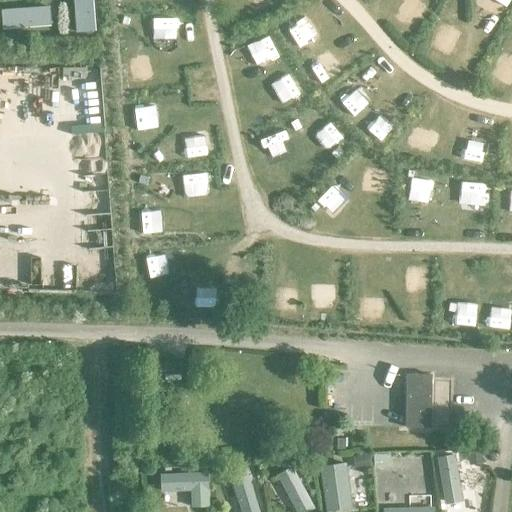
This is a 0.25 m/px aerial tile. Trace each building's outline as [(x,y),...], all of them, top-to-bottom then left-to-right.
[(428,433),(429,379),(404,378),(403,433),(428,433)] [(479,448),(466,450),(469,468),(482,466),(479,448)] [(368,452),(352,454),(353,471),(370,469),(368,452)] [(390,456),(372,456),(372,469),(390,469),(390,456)] [(453,457),(436,460),(444,508),(461,505),(453,457)] [(345,466),(320,470),(325,511),(337,511),(351,510),(345,466)] [(314,511),(293,470),(277,478),(294,511),(314,511)] [(257,511),(245,475),(230,480),(239,511),(257,511)] [(205,477),(159,479),(159,496),(188,495),(189,511),(206,511),(205,477)] [(428,511),(428,500),(407,501),(407,511),(431,511),(428,511)]
